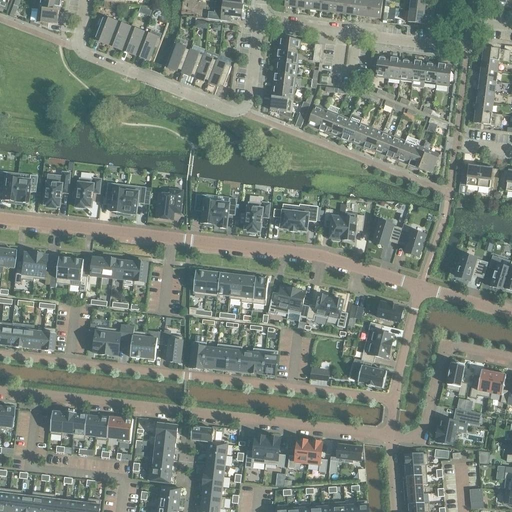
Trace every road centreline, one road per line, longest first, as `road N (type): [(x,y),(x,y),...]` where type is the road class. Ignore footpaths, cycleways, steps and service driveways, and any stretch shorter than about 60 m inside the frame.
road 1 (residential): [(0,217),(315,255),(420,287)]
road 2 (residential): [(0,353),(393,401)]
road 3 (residential): [(247,109),(239,113),(86,55),(77,46),(85,0)]
road 4 (residential): [(187,411),(391,434)]
road 5 (residential): [(511,356),(445,343),(424,436),(391,434)]
road 6 (residential): [(0,391),(187,411)]
